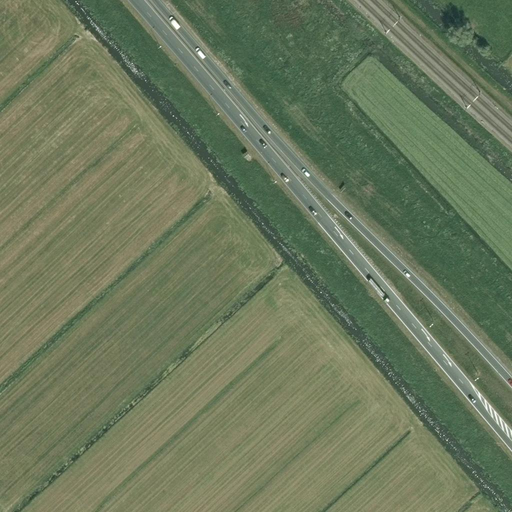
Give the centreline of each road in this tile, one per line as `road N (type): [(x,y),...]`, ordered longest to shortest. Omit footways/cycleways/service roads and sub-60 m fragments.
road 1 (trunk): [(133,0),(511,446)]
road 2 (trunk): [(511,384),(293,159),(153,0)]
